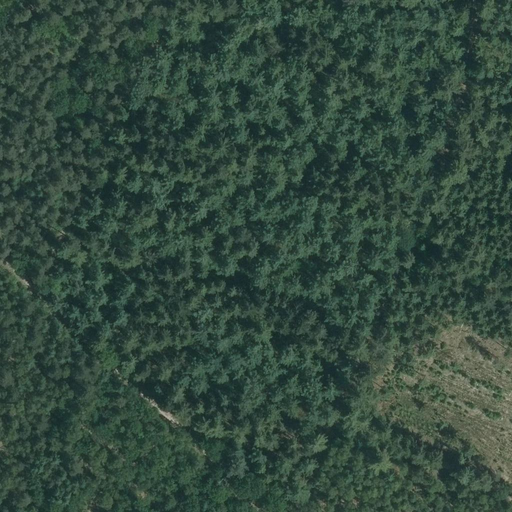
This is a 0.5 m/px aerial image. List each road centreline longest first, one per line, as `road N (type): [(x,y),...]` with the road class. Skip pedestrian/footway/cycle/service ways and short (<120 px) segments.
road 1 (track): [(270,511),(29,283)]
road 2 (track): [(336,406),(458,111)]
road 3 (track): [(113,112),(29,283)]
road 4 (track): [(17,0),(113,112)]
